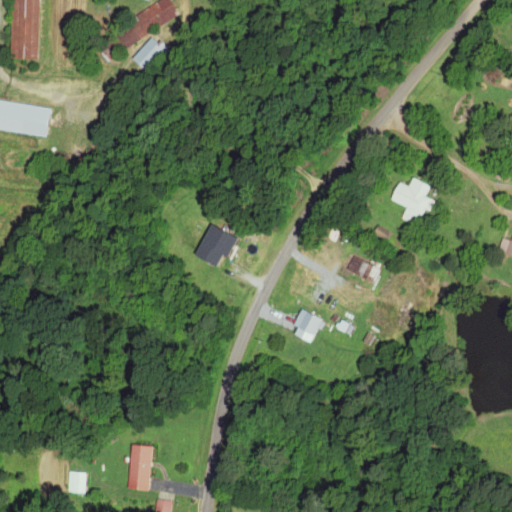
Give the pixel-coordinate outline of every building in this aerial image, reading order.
[(39,0),(10,0),(9,58),(38,58),(39,0)] [(163,0),(106,36),(116,53),(179,14),(169,0),(163,0)] [(131,58),(143,70),(163,48),(151,37),(131,58)] [(49,107),(0,100),(0,128),(45,134),(49,107)] [(426,185),(409,178),(406,186),(395,181),(387,199),(404,206),(400,218),(418,225),(429,198),(422,196),(426,185)] [(192,256),(214,266),(220,254),(227,257),(236,237),(207,224),(192,256)] [(511,256),(511,235),(509,240),(502,238),(497,251),(511,256)] [(381,271),(352,251),(343,265),(372,284),(381,271)] [(290,334),(309,342),(315,328),(320,330),(324,320),(300,310),(290,334)] [(150,445),(129,445),(127,489),(148,489),(150,445)] [(87,492),(88,471),(69,471),(69,492),(87,492)] [(169,511),(171,501),(156,499),(154,511),(158,511),(169,511)]
